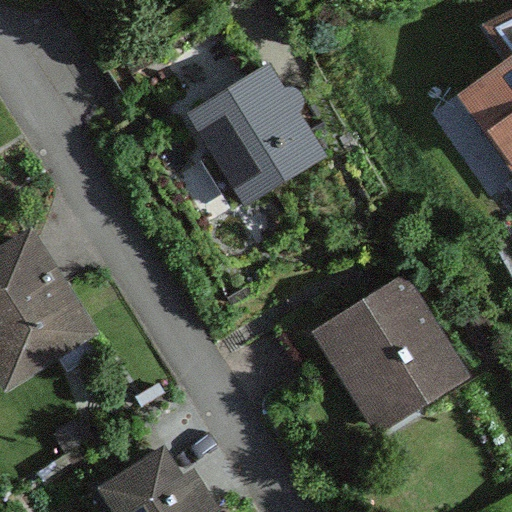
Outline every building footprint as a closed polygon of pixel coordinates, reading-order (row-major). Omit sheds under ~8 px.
[(511,26),(492,35),(511,63),(511,74),(475,101),(511,152),(511,26)] [(266,75),(195,117),(253,215),(324,173),(266,75)] [(34,241),(0,261),(0,365),(18,393),(98,343),(34,241)] [(416,285),(332,337),(394,437),(478,385),(416,285)] [(211,511),(176,461),(111,505),(116,511),(211,511)]
